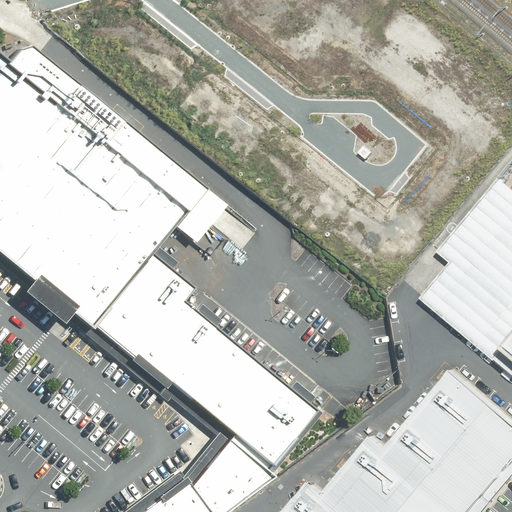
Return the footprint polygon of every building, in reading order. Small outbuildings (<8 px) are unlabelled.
[(0,254),(68,311),(88,327),(90,324),(144,255),(202,185),(29,44),(18,46),(8,59),(0,53),(0,254)] [(511,350),(506,345),(511,337),(511,195),(499,185),(445,250),(459,262),(425,304),(511,375),(511,350)] [(144,255),(90,324),(129,355),(128,358),(162,386),(167,380),(229,430),(225,436),(272,474),(318,411),(194,312),(180,300),(188,290),(144,255)] [(467,511),(511,459),(511,412),(456,366),(390,445),(378,434),(330,491),(316,480),(288,511),(467,511)] [(223,511),(258,487),(272,474),(225,436),(190,482),(182,489),(147,511),(223,511)]
